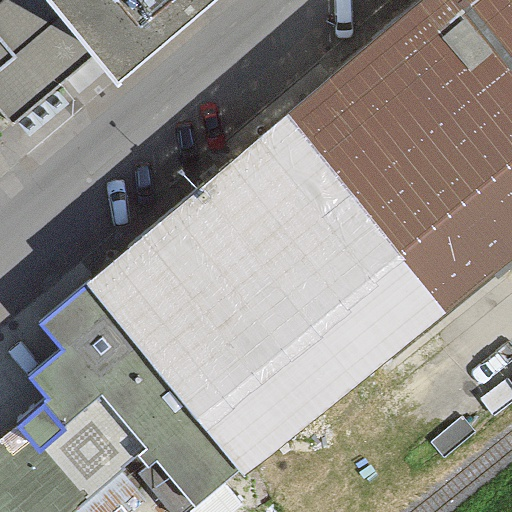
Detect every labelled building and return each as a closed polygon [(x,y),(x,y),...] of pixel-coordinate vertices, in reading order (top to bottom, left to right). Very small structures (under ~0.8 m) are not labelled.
[(0,0),(0,105),(24,133),(119,50),(75,0),(0,0)] [(75,0),(119,50),(178,0),(75,0)] [(445,302),(511,246),(511,0),(408,0),(281,104),(445,302)] [(281,104),(182,186),(345,384),(445,302),(281,104)] [(345,384),(182,186),(76,274),(239,471),(345,384)] [(239,471),(76,274),(28,313),(54,344),(22,370),(45,397),(58,414),(93,385),(167,474),(194,507),(239,471)] [(45,397),(0,434),(0,511),(121,511),(167,474),(93,385),(58,414),(45,397)]
